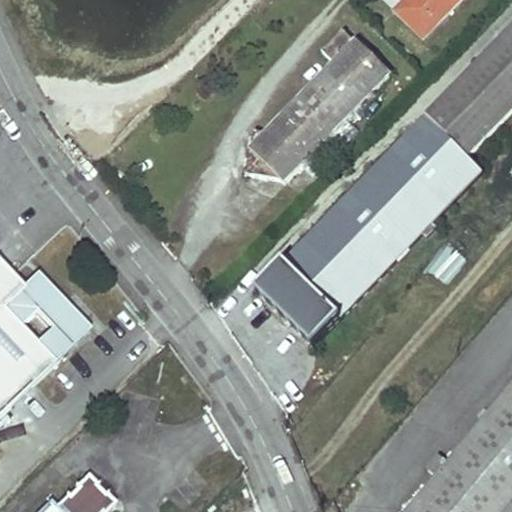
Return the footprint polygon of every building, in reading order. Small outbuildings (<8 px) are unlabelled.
[(411,0),(397,14),(424,41),(464,0),(411,0)] [(511,32),(260,293),(315,347),(483,173),(469,160),(511,115),(511,32)] [(390,77),(356,43),(251,150),(285,184),(390,77)] [(447,245),(425,268),(444,286),(466,264),(447,245)] [(0,425),(95,334),(42,280),(26,294),(0,266),(0,425)] [(511,511),(511,391),(449,466),(441,458),(431,471),(439,478),(410,511),(511,511)] [(111,511),(115,509),(87,481),(55,511),(54,511),(49,506),(42,511),(111,511)]
